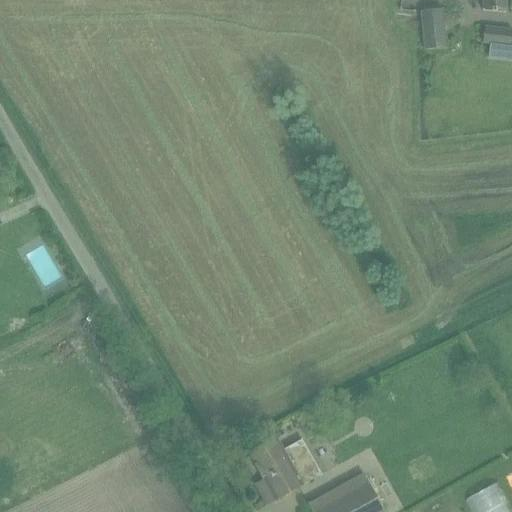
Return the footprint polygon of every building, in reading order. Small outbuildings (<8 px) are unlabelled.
[(483,0),(482,12),(504,16),(505,0),(483,0)] [(425,51),(445,49),(441,10),(421,12),(425,51)] [(483,28),(481,46),(509,49),(511,32),(483,28)] [(32,255),(52,292),(70,282),(51,246),(32,255)] [(284,453),(277,440),(249,454),(275,501),(319,475),(301,443),(284,453)] [(511,511),(511,503),(501,484),(474,498),(481,511),(511,511)] [(383,511),(369,486),(322,511),(383,511)]
